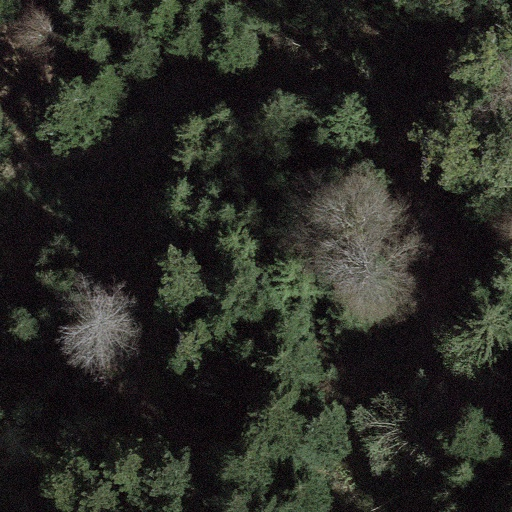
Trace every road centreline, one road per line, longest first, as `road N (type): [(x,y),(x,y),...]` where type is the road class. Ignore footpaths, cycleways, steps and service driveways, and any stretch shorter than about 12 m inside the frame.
road 1 (track): [(0,189),(511,12)]
road 2 (track): [(140,511),(123,455),(95,273),(43,172)]
